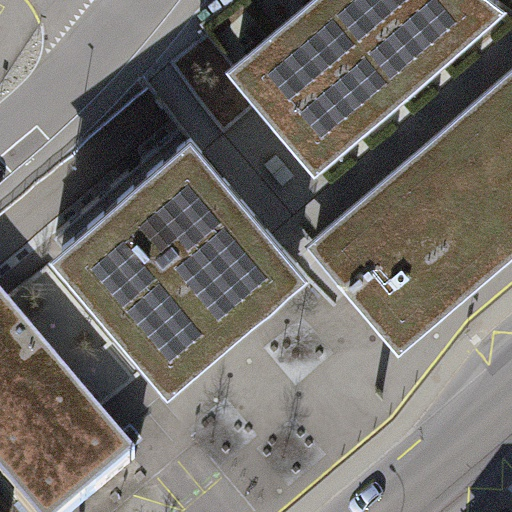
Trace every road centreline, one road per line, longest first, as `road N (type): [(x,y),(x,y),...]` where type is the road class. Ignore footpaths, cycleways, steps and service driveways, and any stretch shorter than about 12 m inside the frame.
road 1 (residential): [(0,140),(147,0)]
road 2 (secondary): [(388,511),(511,405)]
